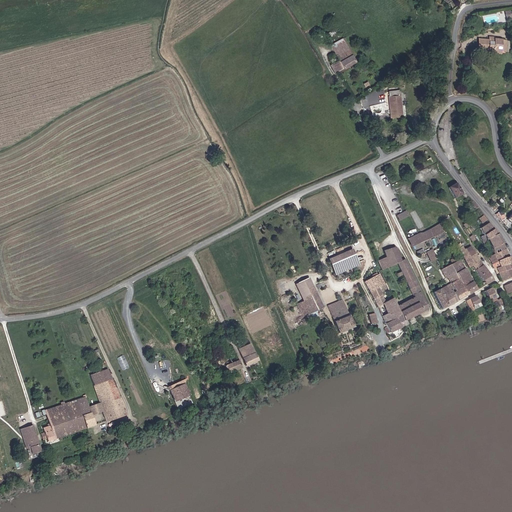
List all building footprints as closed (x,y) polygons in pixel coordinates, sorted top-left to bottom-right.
[(487,44),(487,45),(506,41),(507,36),(497,34),(494,34),(494,32),(489,31),(488,35),(478,33),(477,41),(482,41),(482,43),(487,44)] [(336,37),(329,41),(337,55),(349,48),(344,38),(338,41),(336,37)] [(339,60),(334,63),(338,70),(343,67),(343,68),(356,61),(350,49),(337,56),(339,60)] [(400,120),(399,97),(389,98),(389,105),(388,105),(389,120),(400,120)] [(384,140),(380,143),(384,149),(388,147),(384,140)] [(455,181),(447,185),(454,196),(461,191),(455,181)] [(396,215),(398,219),(407,215),(405,210),(396,215)] [(482,223),(487,220),(484,214),(479,218),(482,223)] [(418,232),(406,238),(410,246),(426,239),(443,232),(440,223),(422,232),(418,232)] [(487,238),(496,232),(493,228),(484,234),(487,238)] [(496,232),(487,238),(485,239),(492,250),(493,250),(494,252),(504,247),(496,232)] [(458,249),(462,255),(466,252),(468,251),(464,245),(458,249)] [(397,307),(405,324),(407,323),(405,318),(427,308),(403,258),(400,259),(394,246),(383,249),(385,256),(377,259),(382,268),(399,261),(402,269),(398,271),(400,273),(404,272),(415,296),(396,305),(397,307)] [(504,247),(494,252),(497,260),(498,260),(508,255),(504,247)] [(350,248),(345,250),(352,265),(356,262),(350,248)] [(433,248),(426,251),(430,261),(437,259),(433,248)] [(326,259),(333,274),(352,265),(345,250),(326,259)] [(469,257),(466,252),(462,255),(469,267),(471,266),(479,260),(474,253),(469,257)] [(493,267),(496,268),(510,261),(508,255),(498,260),(497,260),(492,263),(493,267)] [(452,269),(453,268),(462,264),(459,259),(454,261),(451,263),(449,264),(452,269)] [(482,265),(479,260),(471,266),(474,270),(482,265)] [(511,275),(511,264),(510,261),(496,268),(498,273),(502,272),(509,269),(511,275)] [(447,278),(456,273),(455,273),(453,268),(452,269),(449,264),(441,269),(440,269),(445,279),(447,278)] [(453,268),(455,273),(464,268),(462,264),(453,268)] [(482,265),(474,270),(484,284),(492,279),(482,265)] [(456,273),(457,276),(466,272),(464,268),(455,273),(456,273)] [(505,279),(511,275),(509,269),(502,272),(505,279)] [(370,290),(381,284),(384,282),(383,279),(382,279),(378,272),(364,279),(370,290)] [(460,282),(469,278),(466,272),(457,276),(459,280),(460,282)] [(450,285),(459,280),(457,276),(456,273),(447,278),(450,285)] [(475,290),(469,278),(460,282),(467,294),(475,290)] [(309,306),(318,302),(308,279),(298,283),(304,301),(295,305),(301,317),(312,312),(309,306)] [(460,282),(459,280),(450,285),(447,286),(454,301),(467,294),(460,282)] [(507,293),(511,290),(511,281),(503,285),(507,293)] [(388,311),(397,307),(396,305),(392,296),(384,300),(379,289),(383,287),(381,284),(370,290),(378,306),(382,314),(388,311)] [(447,305),(454,301),(447,286),(439,290),(447,305)] [(490,288),(485,291),(490,300),(495,297),(490,288)] [(439,309),(447,305),(439,290),(439,289),(432,292),(439,309)] [(479,306),(475,296),(465,301),(469,310),(479,306)] [(353,326),(341,299),(327,305),(339,332),(353,326)] [(309,306),(312,312),(321,308),(318,302),(309,306)] [(397,307),(388,311),(390,314),(394,312),(400,326),(405,324),(397,307)] [(390,314),(388,311),(382,314),(385,322),(396,317),(394,312),(390,314)] [(375,312),(368,314),(371,324),(378,322),(375,312)] [(388,331),(400,326),(396,317),(385,322),(388,331)] [(250,345),(239,350),(246,367),(257,362),(250,345)] [(231,348),(219,354),(229,375),(241,370),(231,348)] [(118,357),(123,369),(129,366),(124,355),(118,357)] [(107,371),(101,373),(109,392),(115,389),(107,371)] [(96,375),(107,402),(112,400),(109,392),(101,373),(96,375)] [(99,404),(101,405),(107,402),(96,375),(90,378),(99,404)] [(185,379),(171,385),(170,390),(172,394),(174,393),(176,396),(179,398),(181,398),(183,396),(184,394),(182,389),(183,386),(182,383),(185,379)] [(174,393),(172,394),(178,409),(190,403),(183,386),(182,389),(184,394),(183,396),(181,398),(179,398),(176,396),(174,393)] [(112,400),(118,398),(115,389),(109,392),(112,400)] [(112,400),(107,402),(114,421),(127,416),(121,400),(119,401),(118,398),(112,400)] [(80,413),(89,409),(85,400),(76,402),(80,413)] [(86,431),(80,413),(76,402),(45,414),(46,417),(47,417),(50,425),(49,426),(54,442),(86,431)] [(107,423),(114,421),(107,402),(101,405),(102,409),(104,413),(105,416),(107,423)] [(97,406),(89,409),(91,417),(104,413),(102,409),(99,410),(97,406)] [(91,417),(89,409),(80,413),(86,431),(95,428),(91,417)] [(48,444),(54,442),(49,426),(42,428),(45,435),(41,436),(43,443),(47,442),(48,444)] [(41,454),(35,435),(33,428),(20,432),(26,451),(31,450),(33,457),(41,454)]
